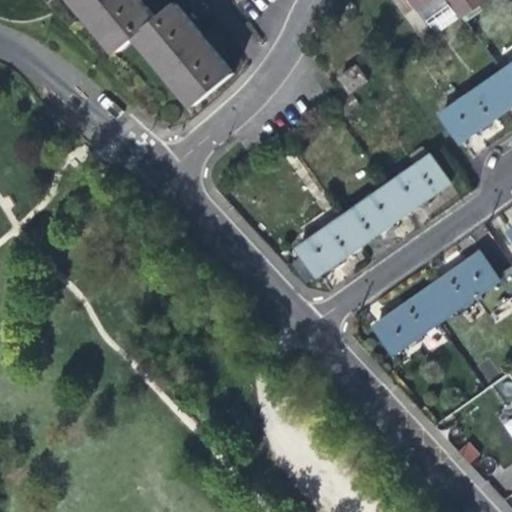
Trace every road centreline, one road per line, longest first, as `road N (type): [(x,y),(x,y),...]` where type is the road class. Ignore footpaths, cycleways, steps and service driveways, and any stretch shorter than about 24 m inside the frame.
road 1 (residential): [(304,329),(511,176)]
road 2 (residential): [(304,329),(473,511)]
road 3 (residential): [(162,173),(263,76),(311,0)]
road 4 (residential): [(162,173),(304,329)]
